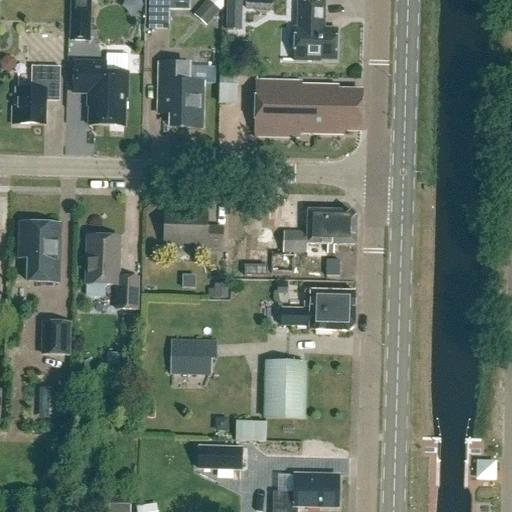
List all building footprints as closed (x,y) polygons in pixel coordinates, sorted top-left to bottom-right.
[(89,43),(90,0),(69,0),(68,42),(89,43)] [(141,0),(142,28),(163,28),(163,10),(184,10),(184,0),(141,0)] [(208,0),(208,1),(194,16),(205,27),(224,7),(223,0),(208,0)] [(237,30),(237,0),(226,0),(225,30),(237,30)] [(245,0),(245,11),(254,11),(254,0),(245,0)] [(323,31),(324,5),(297,4),(297,30),(294,30),(293,63),(319,63),(319,62),(335,63),(336,31),(323,31)] [(126,100),(127,74),(105,73),(105,64),(73,63),(72,94),(89,95),(88,127),(124,128),(125,100),(126,100)] [(159,65),(158,99),(158,115),(170,116),(170,125),(180,125),(180,130),(202,130),(203,85),(187,84),(187,66),(159,65)] [(59,103),(60,77),(60,68),(30,67),(30,91),(17,90),(17,109),(13,109),(13,125),(44,126),(45,102),(59,103)] [(230,104),(230,75),(211,75),(211,104),(230,104)] [(361,132),(362,94),(337,93),(337,89),(300,89),(300,83),(255,83),(254,139),(299,140),(299,135),(343,135),(343,132),(361,132)] [(354,247),(355,217),(351,213),(307,212),(306,234),(283,233),(283,254),(307,255),(307,246),(354,247)] [(221,251),(222,230),(205,229),(206,217),(164,216),(164,242),(195,243),(195,251),(221,251)] [(58,284),(60,232),(45,232),(45,225),(23,225),(22,241),(19,241),(19,258),(28,258),(27,283),(58,284)] [(137,311),(138,279),(118,278),(119,238),(87,237),(86,285),(117,286),(116,310),(137,311)] [(267,278),(267,267),(245,267),(244,277),(267,278)] [(277,283),(277,296),(287,296),(287,283),(277,283)] [(208,290),(208,300),(214,300),(227,300),(227,285),(214,285),(214,290),(208,290)] [(354,328),(355,294),(310,293),(310,294),(305,294),(305,311),(281,310),(280,328),(309,329),(309,331),(349,332),(354,328)] [(70,357),(70,323),(41,323),(40,356),(70,357)] [(196,377),(197,343),(171,342),(170,376),(196,377)] [(303,422),(305,365),(265,364),(264,421),(303,422)] [(67,420),(68,390),(38,390),(37,420),(67,420)] [(228,422),(228,441),(259,442),(259,422),(228,422)] [(199,471),(241,472),(241,450),(199,449),(199,471)] [(483,479),(489,479),(493,476),(493,466),(480,466),(479,475),(483,479)] [(338,510),(338,489),(338,477),(330,477),(294,476),(294,495),(271,495),(270,511),(295,511),(296,509),(338,510)] [(109,497),(109,511),(130,511),(130,497),(109,497)]
